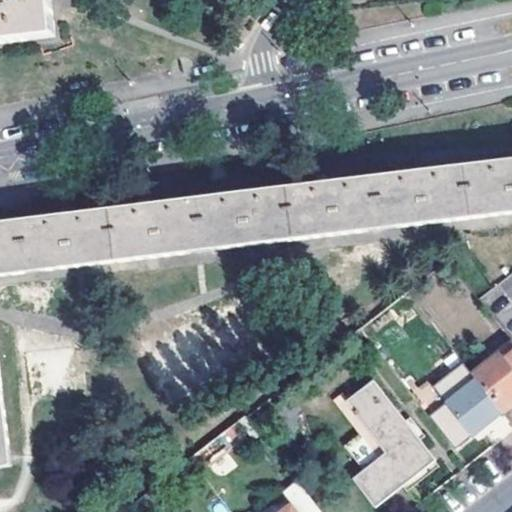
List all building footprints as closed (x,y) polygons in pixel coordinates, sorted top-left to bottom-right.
[(0,0),(0,42),(58,36),(52,0),(0,0)] [(354,27),(388,24),(387,7),(352,10),(354,27)] [(0,468),(12,467),(0,372),(0,276),(511,211),(511,161),(503,163),(403,175),(325,185),(221,197),(142,207),(0,224),(0,468)] [(423,329),(432,339),(441,332),(434,321),(423,329)] [(511,345),(474,375),(504,412),(511,405),(511,345)] [(352,479),(374,507),(435,460),(373,380),(346,402),(383,453),(352,479)] [(204,461),(254,432),(246,419),(197,448),(204,461)] [(321,511),(298,481),(282,493),(292,507),(286,511),(321,511)]
